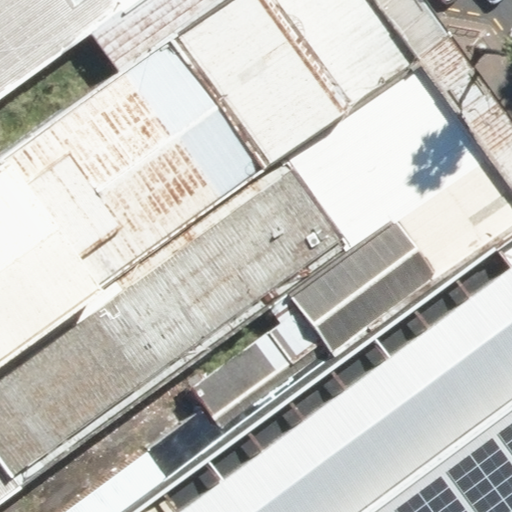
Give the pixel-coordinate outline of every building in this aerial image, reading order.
[(205,0),(0,0),(0,94),(91,29),(116,64),(205,0)] [(205,0),(116,64),(0,146),(0,348),(392,67),(343,0),(205,0)] [(0,500),(472,153),(402,58),(392,67),(0,356),(0,500)] [(511,215),(511,201),(472,153),(280,301),(320,357),(511,215)] [(511,215),(115,511),(334,511),(511,380),(511,215)] [(511,511),(511,380),(334,511),(511,511)]
